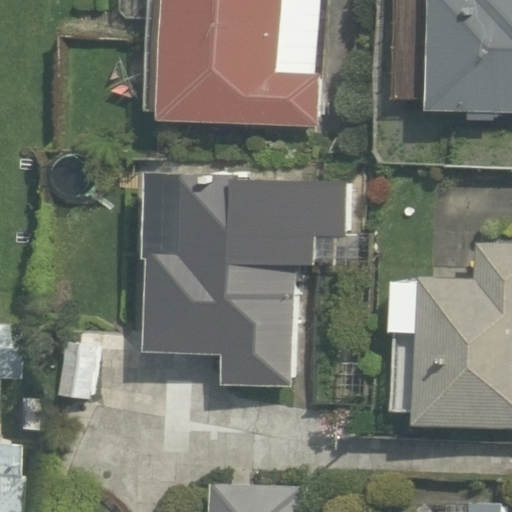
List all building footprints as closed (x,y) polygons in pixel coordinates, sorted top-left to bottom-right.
[(337,115),(340,0),(193,0),(187,108),(337,115)] [(480,104),(511,106),(511,0),(413,0),(407,99),(480,104)] [(170,202),(167,238),(159,341),(322,354),(336,179),(218,170),(182,167),(179,202),(170,202)] [(499,273),(419,271),(415,418),(511,420),(511,238),(500,238),(499,273)] [(0,511),(13,511),(22,441),(39,443),(52,329),(18,326),(0,324),(0,511)] [(325,511),(327,486),(236,481),(233,511),(325,511)]
